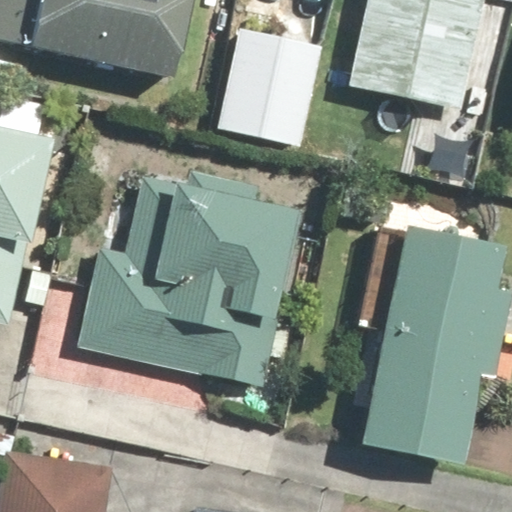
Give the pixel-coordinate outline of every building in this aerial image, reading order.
[(0,0),(0,32),(159,68),(174,0),(0,0)] [(469,111),(490,0),(366,0),(349,89),(469,111)] [(304,150),(333,54),(245,27),(215,123),(304,150)] [(0,120),(0,330),(20,335),(67,136),(0,120)] [(305,200),(122,169),(90,358),(272,389),(305,200)] [(511,286),(511,251),(414,231),(369,443),(474,466),(511,286)] [(115,511),(124,460),(14,440),(1,511),(115,511)]
